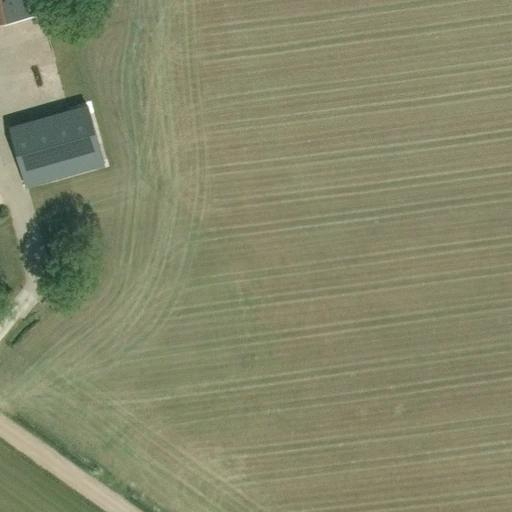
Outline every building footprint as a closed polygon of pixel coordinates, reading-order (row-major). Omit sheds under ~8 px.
[(0,0),(0,19),(43,10),(40,0),(0,0)] [(5,57),(57,42),(54,30),(1,45),(5,57)] [(60,43),(2,60),(7,77),(65,60),(60,43)] [(88,107),(10,129),(26,186),(104,164),(88,107)] [(0,284),(22,278),(0,200),(0,284)] [(208,333),(204,312),(177,318),(182,338),(208,333)]
